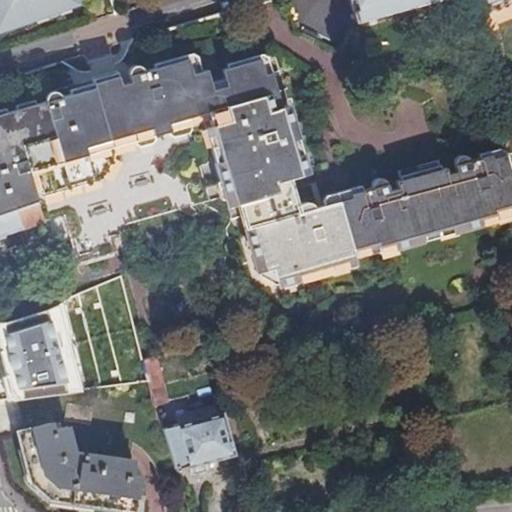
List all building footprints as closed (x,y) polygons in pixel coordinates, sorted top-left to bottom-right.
[(0,0),(0,32),(83,4),(81,0),(0,0)] [(349,0),(353,12),(396,0),(349,0)] [(396,0),(353,12),(356,21),(433,0),(396,0)] [(0,213),(38,200),(39,199),(37,190),(42,189),(44,194),(102,179),(106,178),(117,157),(114,148),(139,141),(140,144),(143,147),(156,143),(158,140),(157,136),(174,132),(174,135),(178,137),(192,134),(194,130),(193,126),(213,120),(225,162),(217,164),(230,208),(247,202),(254,226),(247,228),(259,274),(274,269),(279,287),(300,282),(298,274),(356,258),(354,250),(379,243),(380,247),(498,213),(497,210),(511,204),(511,169),(508,155),(494,158),(493,155),(473,161),(470,157),(467,155),(465,155),(462,156),(459,158),(457,160),(457,163),(460,173),(451,176),(449,168),(444,169),(441,161),(401,173),(403,182),(398,183),(401,191),(392,194),(389,182),(386,180),(384,179),(380,180),(377,182),(375,186),(375,190),(354,196),(355,200),(318,211),(316,208),(314,206),(309,205),(300,208),(292,182),(311,177),(305,157),(299,158),(290,128),(297,126),(292,107),(285,109),(270,58),(266,55),(258,58),(259,61),(225,71),(227,80),(213,84),(209,70),(195,75),(191,59),(146,72),(145,68),(142,66),(139,65),(135,66),(133,69),(131,73),(133,82),(124,85),(120,71),(94,78),(96,87),(63,97),(62,94),(59,92),(54,92),(51,93),(48,95),(48,101),(0,114),(0,213)] [(0,237),(5,236),(4,234),(45,219),(38,200),(0,213),(0,237)] [(121,276),(107,281),(111,298),(126,294),(121,276)] [(126,294),(111,298),(114,310),(128,306),(126,294)] [(70,337),(81,336),(89,389),(111,386),(111,385),(149,380),(144,360),(138,336),(125,339),(128,356),(114,354),(107,305),(67,311),(70,337)] [(0,348),(20,344),(16,326),(0,328),(0,348)] [(144,360),(149,380),(176,469),(187,466),(187,467),(190,467),(192,475),(208,471),(206,462),(236,455),(225,412),(178,424),(176,420),(175,421),(157,357),(144,360)] [(92,425),(94,409),(69,406),(67,421),(92,425)] [(28,483),(48,501),(131,511),(134,511),(139,478),(130,477),(132,461),(74,452),(70,430),(54,433),(52,425),(19,432),(28,483)] [(439,470),(428,474),(433,495),(444,492),(439,470)] [(224,511),(223,498),(201,501),(202,511),(224,511)]
